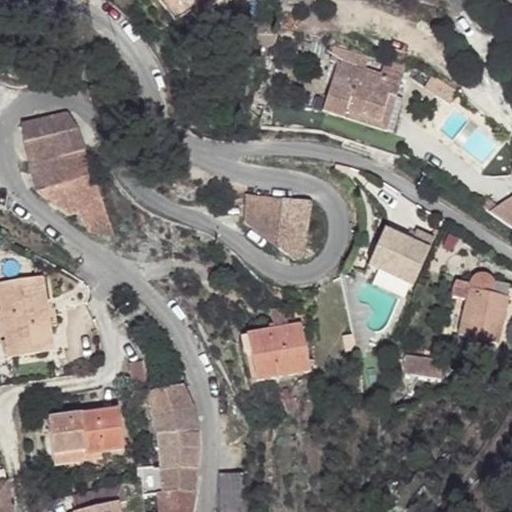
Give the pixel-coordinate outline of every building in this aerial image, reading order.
[(158,0),(174,22),(191,12),(182,0),(158,0)] [(470,7),(465,0),(447,0),(456,15),(470,7)] [(270,23),(247,24),(247,36),(270,37),(270,23)] [(270,37),(247,36),(244,47),(265,50),(275,46),(276,37),(270,37)] [(380,74),(358,68),(363,53),(342,47),(322,111),(344,118),(346,111),(379,121),(388,94),(396,96),(401,81),(380,74)] [(265,52),(245,48),(243,63),(263,66),(265,52)] [(405,67),(385,60),(380,74),(401,81),(405,67)] [(457,91),(433,75),(426,87),(449,103),(457,91)] [(392,132),(404,99),(388,94),(379,121),(346,111),(344,118),(392,132)] [(321,114),(264,109),(261,114),(260,129),(313,132),(343,141),(353,144),(399,158),(405,139),(321,114)] [(69,116),(22,126),(23,142),(37,195),(93,175),(78,130),(69,116)] [(353,144),(343,141),(342,145),(351,149),(353,144)] [(93,175),(37,195),(68,219),(79,215),(103,204),(93,175)] [(312,206),(244,198),(243,225),(294,263),(306,261),(312,206)] [(103,204),(79,215),(89,234),(114,236),(103,204)] [(511,207),(491,214),(511,229),(511,207)] [(381,235),(366,270),(410,289),(430,243),(414,236),(409,246),(381,235)] [(453,302),(468,305),(460,339),(498,348),(508,302),(494,299),(495,294),(494,285),(490,280),(482,278),(475,281),(472,288),(457,285),(454,288),(452,296),(452,300),(453,302)] [(42,280),(0,285),(0,287),(8,360),(50,355),(42,280)] [(257,385),(312,372),(300,326),(246,339),(257,385)] [(141,364),(129,365),(131,386),(144,384),(141,364)] [(183,387),(148,393),(148,402),(152,403),(155,418),(194,410),(183,387)] [(194,410),(155,418),(157,437),(200,434),(194,410)] [(121,414),(50,421),(52,433),(53,460),(103,456),(125,453),(121,414)] [(52,433),(45,434),(48,467),(103,462),(103,456),(53,460),(52,433)] [(200,434),(157,437),(161,472),(198,470),(201,447),(200,434)] [(198,470),(161,472),(163,496),(195,494),(198,470)] [(245,511),(245,477),(220,476),(220,511),(245,511)] [(126,490),(75,499),(76,511),(117,511),(118,510),(129,508),(126,490)] [(191,511),(195,494),(163,496),(165,511),(191,511)]
